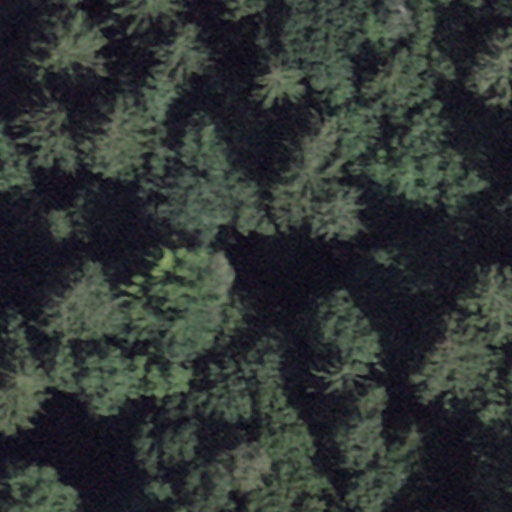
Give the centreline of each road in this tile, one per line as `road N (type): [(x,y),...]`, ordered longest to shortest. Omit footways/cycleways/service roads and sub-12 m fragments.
road 1 (track): [(179,511),(256,280),(268,76),(290,33),(322,0)]
road 2 (track): [(101,511),(0,206)]
